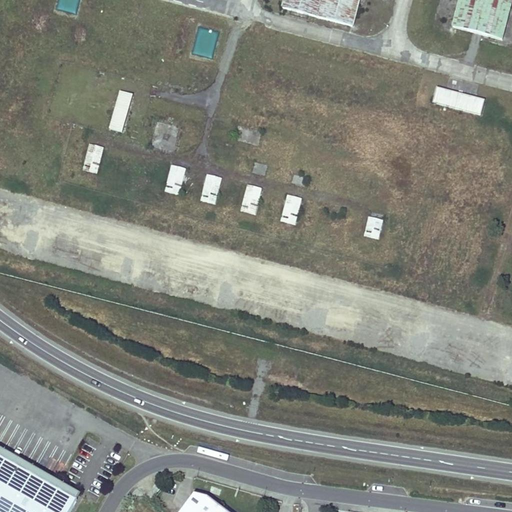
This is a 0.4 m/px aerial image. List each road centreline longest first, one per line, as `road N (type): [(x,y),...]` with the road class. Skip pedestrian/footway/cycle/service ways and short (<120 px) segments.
road 1 (secondary): [(0,319),(74,368),(196,418),(511,471)]
road 2 (unclassified): [(106,511),(143,467),(165,460),(318,493),(467,511)]
